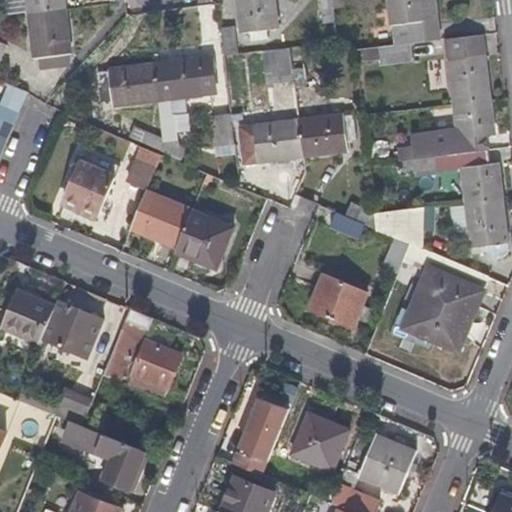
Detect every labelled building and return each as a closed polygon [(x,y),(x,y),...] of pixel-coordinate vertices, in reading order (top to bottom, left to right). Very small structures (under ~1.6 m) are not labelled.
[(67,0),(29,0),(31,12),(37,57),(40,56),(42,69),(72,65),(71,53),(74,52),(68,8),(67,0)] [(237,0),(241,32),(252,31),(269,29),(281,27),(278,0),(237,0)] [(321,0),(323,9),(335,8),(334,0),(321,0)] [(389,0),(396,45),(414,43),(429,40),(426,14),(424,0),(389,0)] [(424,0),(426,14),(441,12),(439,0),(424,0)] [(335,8),(323,9),(324,22),(337,21),(335,8)] [(441,12),(426,14),(429,40),(443,38),(441,12)] [(237,24),(222,26),(225,54),(240,53),(237,24)] [(269,29),(252,31),(253,39),(269,37),(269,29)] [(485,33),(447,38),(449,49),(487,44),(485,33)] [(10,43),(0,39),(0,58),(4,60),(10,43)] [(396,45),(363,47),(364,61),(382,60),(383,65),(416,60),(414,43),(396,45)] [(487,44),(449,49),(455,102),(460,136),(414,142),(414,146),(401,148),(402,159),(442,155),(450,154),(491,148),(490,137),(498,134),(493,98),(487,44)] [(292,46),(264,50),(267,76),(295,73),(293,59),(293,58),(292,46)] [(301,46),(292,46),(293,58),(302,57),(301,46)] [(110,69),(101,70),(104,98),(114,99),(115,105),(160,100),(173,98),(207,94),(207,92),(216,91),(211,56),(201,57),(201,56),(156,62),(110,68),(110,69)] [(304,58),(293,59),(295,73),(296,84),(308,83),(304,58)] [(29,90),(9,81),(4,95),(25,101),(29,90)] [(173,98),(160,100),(165,136),(136,123),(130,136),(162,149),(183,158),(189,147),(182,144),(180,130),(178,113),(175,113),(173,98)] [(232,111),(212,114),(216,146),(236,143),(232,111)] [(191,112),(178,113),(180,130),(193,129),(191,112)] [(300,118),(240,125),(244,163),(305,156),(351,151),(350,140),(359,138),(355,113),(347,114),(346,113),(300,118)] [(160,151),(135,141),(130,152),(159,165),(164,153),(160,151)] [(451,169),(463,167),(468,201),(474,247),(486,246),(511,242),(505,197),(501,162),(492,163),(491,148),(450,154),(451,169)] [(442,155),(402,159),(403,170),(418,168),(418,176),(444,172),(442,155)] [(117,176),(81,160),(63,200),(100,216),(117,176)] [(195,207),(148,189),(133,227),(179,246),(195,207)] [(377,210),(355,201),(348,215),(367,223),(378,228),(377,212),(377,210)] [(406,208),(389,210),(393,234),(396,235),(412,242),(424,247),(424,205),(406,208)] [(239,226),(195,207),(179,246),(204,256),(202,261),(221,268),(239,226)] [(339,211),(333,225),(361,237),(367,223),(348,215),(339,211)] [(412,242),(396,235),(387,258),(403,265),(405,260),(412,242)] [(417,259),(431,265),(405,327),(462,350),(488,289),(486,288),(492,275),(424,247),(412,242),(405,260),(415,265),(417,259)] [(486,246),(486,249),(488,253),(491,254),(496,257),(500,257),(504,257),(508,255),(510,251),(511,247),(511,245),(511,243),(511,242),(486,246)] [(403,265),(387,258),(384,265),(400,272),(403,265)] [(371,291),(326,272),(311,309),(355,328),(360,317),(366,303),(371,291)] [(56,306),(16,290),(0,326),(0,330),(39,346),(42,340),(56,306)] [(57,302),(56,306),(42,340),(87,359),(103,321),(57,302)] [(375,308),(366,303),(360,317),(370,321),(375,308)] [(153,320),(133,311),(128,322),(149,331),(153,320)] [(143,329),(124,322),(115,346),(133,354),(143,329)] [(181,356),(145,341),(131,375),(168,390),(181,356)] [(133,354),(115,346),(103,376),(121,383),(133,354)] [(131,375),(126,385),(164,400),(168,390),(131,375)] [(93,400),(63,388),(53,415),(56,416),(77,425),(82,427),(93,400)] [(289,411),(260,400),(233,463),(263,476),(289,411)] [(350,431),(309,413),(292,455),(334,472),(350,431)] [(77,425),(70,444),(108,461),(100,481),(129,493),(146,453),(82,427),(77,425)] [(361,475),(346,469),(332,504),(350,511),(377,511),(383,501),(355,490),(360,478),(401,494),(418,453),(378,437),(364,468),(361,475)] [(348,461),(346,469),(361,475),(364,468),(348,461)] [(269,511),(276,494),(235,477),(219,511),(269,511)] [(123,511),(73,491),(64,511),(123,511)] [(511,511),(511,500),(501,496),(494,511),(511,511)]
